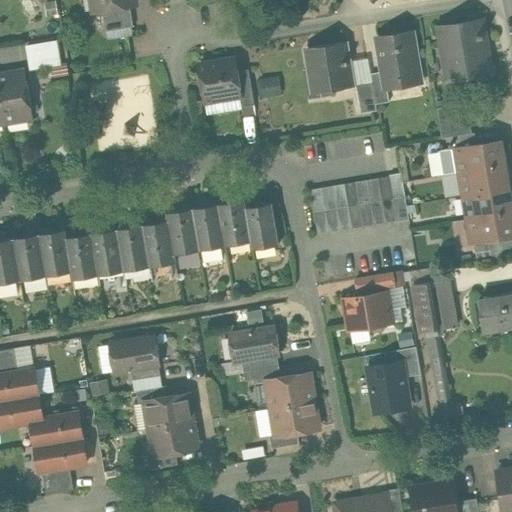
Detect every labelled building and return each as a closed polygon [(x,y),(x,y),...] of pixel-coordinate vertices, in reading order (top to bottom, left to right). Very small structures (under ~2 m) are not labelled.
[(135,0),(91,0),(94,11),(103,10),(130,5),(136,4),(135,0)] [(130,5),(103,10),(106,30),(134,26),(130,5)] [(481,19),(441,26),(449,79),(452,78),(452,77),(488,71),(488,72),(490,72),(481,19)] [(413,31),(378,37),(383,71),(386,88),(387,87),(389,87),(388,84),(418,79),(419,82),(421,82),(413,31)] [(58,40),(27,44),(31,69),(61,64),(58,40)] [(346,42),(308,49),(311,68),(317,68),(320,90),(352,85),(352,84),(349,62),(346,42)] [(371,73),(368,58),(349,62),(352,84),(357,83),(372,80),(371,73)] [(235,59),(200,65),(206,100),(240,95),(241,94),(237,71),(235,59)] [(249,69),(237,71),(241,94),(240,95),(242,106),(255,104),(249,69)] [(24,70),(8,72),(9,74),(0,74),(0,96),(4,120),(30,115),(31,118),(32,118),(24,70)] [(383,71),(371,73),(372,80),(376,103),(390,101),(387,87),(386,88),(383,71)] [(282,94),(279,76),(259,80),(263,98),(282,94)] [(357,83),(361,113),(377,110),(376,103),(372,80),(357,83)] [(467,103),(438,108),(443,138),(451,136),(472,133),(467,103)] [(472,133),(451,136),(453,148),(477,144),(475,132),(472,133)] [(477,144),(453,148),(441,150),(445,174),(461,172),(505,164),(501,140),(477,144)] [(505,164),(461,172),(465,195),(509,188),(505,164)] [(402,173),(390,175),(390,176),(394,198),(406,196),(402,173)] [(390,176),(379,178),(382,200),(394,198),(390,176)] [(379,178),(367,180),(371,202),(382,200),(379,178)] [(367,180),(356,182),(360,204),(371,202),(367,180)] [(356,182),(345,184),(348,206),(349,206),(360,204),(356,182)] [(345,184),(334,186),(337,208),(348,206),(345,184)] [(333,186),(322,188),(326,210),(337,208),(334,186),(333,186)] [(322,188),(311,190),(314,212),(326,210),(322,188)] [(511,206),(509,188),(465,195),(469,218),(511,211),(511,206)] [(406,196),(394,198),(397,220),(398,222),(410,220),(406,196)] [(394,198),(382,200),(386,222),(397,220),(394,198)] [(245,199),(219,203),(226,245),(251,241),(252,241),(246,207),(247,207),(245,199)] [(382,200),(371,202),(375,224),(386,222),(382,200)] [(247,207),(246,207),(252,241),(251,241),(252,249),(279,244),(272,202),(247,207)] [(371,202),(360,204),(364,226),(375,224),(371,202)] [(219,203),(193,208),(200,250),(226,245),(219,203)] [(360,204),(349,206),(352,228),(364,226),(360,204)] [(348,206),(337,208),(341,230),(352,228),(349,206),(348,206)] [(193,208),(167,212),(168,220),(169,220),(175,254),(200,250),(193,208)] [(337,208),(326,210),(329,232),(330,232),(341,230),(337,208)] [(326,210),(314,212),(318,234),(329,232),(326,210)] [(511,211),(469,218),(473,242),(511,235),(511,211)] [(168,220),(143,224),(151,266),(177,262),(175,254),(169,220),(168,220)] [(143,224),(118,228),(125,270),(151,266),(143,224)] [(118,228),(92,233),(99,275),(125,270),(118,228)] [(66,229),(40,233),(47,275),(72,271),(67,237),(66,229)] [(40,233),(14,237),(21,279),(47,275),(40,233)] [(67,237),(72,271),(73,279),(99,275),(92,233),(67,237)] [(14,237),(0,239),(0,282),(1,283),(21,279),(14,237)] [(511,239),(490,243),(492,255),(511,251),(511,239)] [(392,272),(357,278),(359,292),(394,286),(392,272)] [(457,326),(448,279),(413,285),(421,332),(424,332),(440,329),(457,326)] [(386,291),(345,298),(351,330),(369,326),(370,328),(374,332),(383,330),(386,326),(386,324),(391,323),(386,291)] [(511,294),(479,300),(484,330),(485,330),(485,325),(511,320),(511,294)] [(274,326),(231,333),(235,361),(242,360),(277,354),(279,353),(274,326)] [(154,336),(111,343),(115,371),(131,368),(159,364),(154,336)] [(15,347),(0,349),(0,361),(17,359),(15,347)] [(277,354),(242,360),(244,372),(252,370),(279,366),(277,354)] [(370,409),(409,408),(407,357),(368,359),(370,409)] [(17,359),(0,361),(0,374),(19,371),(17,359)] [(159,364),(131,368),(133,380),(161,375),(159,364)] [(279,366),(252,370),(254,383),(267,381),(267,380),(281,377),(279,366)] [(0,374),(0,400),(39,394),(35,368),(19,371),(0,374)] [(281,377),(267,380),(267,381),(272,407),(314,400),(310,373),(281,377)] [(165,385),(137,390),(139,403),(146,401),(146,400),(167,397),(165,385)] [(167,397),(146,400),(146,401),(150,428),(193,421),(188,393),(167,397)] [(39,394),(0,400),(0,426),(32,421),(31,420),(43,418),(39,394)] [(314,400),(272,407),(276,434),(276,435),(298,432),(319,428),(314,400)] [(79,412),(43,418),(32,420),(32,421),(36,445),(83,437),(79,412)] [(193,421),(150,428),(155,454),(155,455),(176,452),(198,448),(193,421)] [(298,432),(276,435),(276,434),(270,435),(272,448),(300,443),(298,432)] [(83,437),(36,445),(40,470),(43,470),(70,465),(87,462),(83,437)] [(176,452),(155,455),(155,454),(148,455),(151,468),(178,464),(176,452)] [(70,465),(43,470),(45,482),(72,477),(70,465)] [(511,468),(497,471),(504,511),(507,511),(511,511),(511,468)] [(72,477),(45,482),(47,494),(74,489),(72,477)] [(452,481),(411,487),(415,511),(456,511),(455,501),(452,481)] [(403,511),(399,488),(383,490),(384,496),(385,496),(387,511),(403,511)] [(384,496),(337,504),(338,511),(387,511),(385,496),(384,496)] [(479,511),(477,498),(455,501),(456,511),(479,511)]
